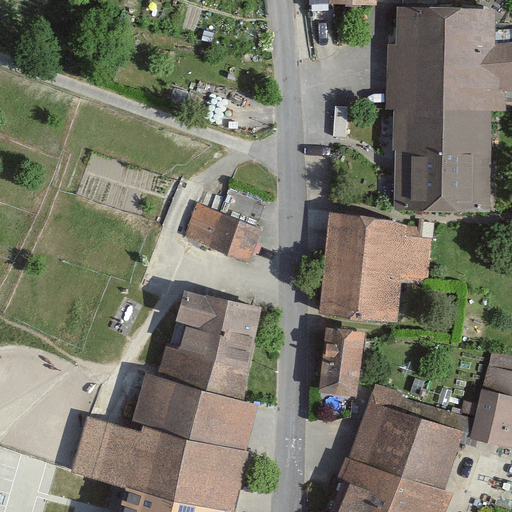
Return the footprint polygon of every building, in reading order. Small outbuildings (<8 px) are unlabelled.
[(505,82),(511,82),(511,37),(506,38),(506,8),(405,4),(403,42),(393,43),(390,111),(397,111),(499,113),(510,113),(505,86),(505,82)] [(400,210),(483,209),(497,177),(499,113),(397,111),(400,210)] [(189,234),(248,258),(259,230),(200,207),(189,234)] [(431,238),(407,237),(408,224),(331,219),(323,317),(400,323),(403,281),(428,283),(431,238)] [(246,398),(266,305),(183,289),(161,376),(246,398)] [(368,331),(327,327),(320,394),(361,398),(368,331)] [(475,438),(511,445),(511,372),(504,370),(499,391),(485,388),(475,438)] [(248,452),(261,401),(246,398),(161,376),(143,372),(131,422),(248,452)] [(452,488),(468,433),(371,404),(355,459),(452,488)] [(238,511),(253,452),(248,452),(131,422),(91,413),(76,475),(126,487),(229,511),(238,511)] [(449,511),(458,492),(452,488),(355,459),(349,458),(340,479),(347,482),(335,511),(449,511)] [(229,511),(126,487),(119,511),(229,511)]
